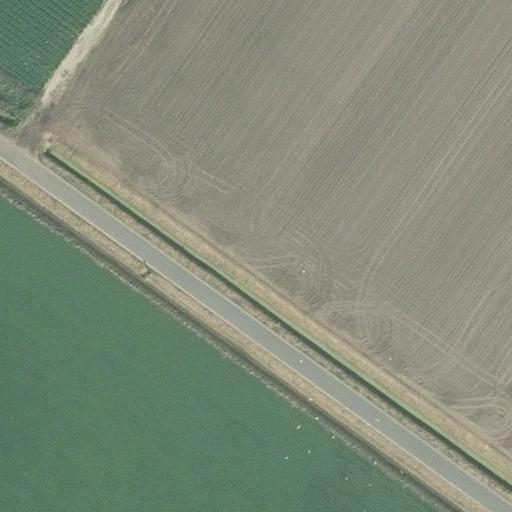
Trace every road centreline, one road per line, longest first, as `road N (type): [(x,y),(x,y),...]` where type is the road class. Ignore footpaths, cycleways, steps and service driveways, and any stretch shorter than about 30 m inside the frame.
road 1 (unclassified): [(509,511),(0,144)]
road 2 (track): [(13,154),(124,0)]
